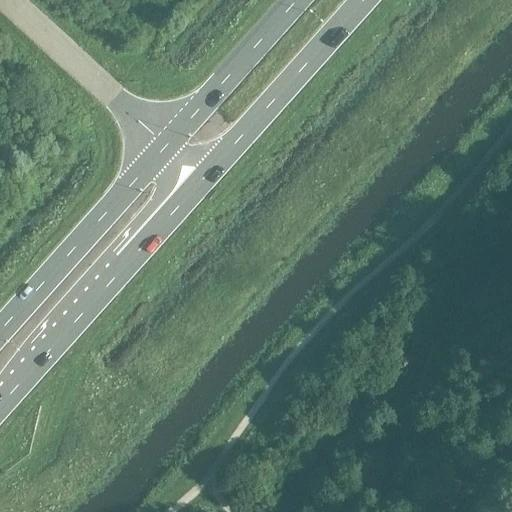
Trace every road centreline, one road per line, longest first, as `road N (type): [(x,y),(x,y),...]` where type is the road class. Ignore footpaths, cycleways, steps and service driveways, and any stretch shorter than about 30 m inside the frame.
road 1 (primary): [(0,406),(366,0)]
road 2 (primary): [(296,0),(0,329)]
road 3 (unknown): [(377,511),(436,353),(511,256)]
